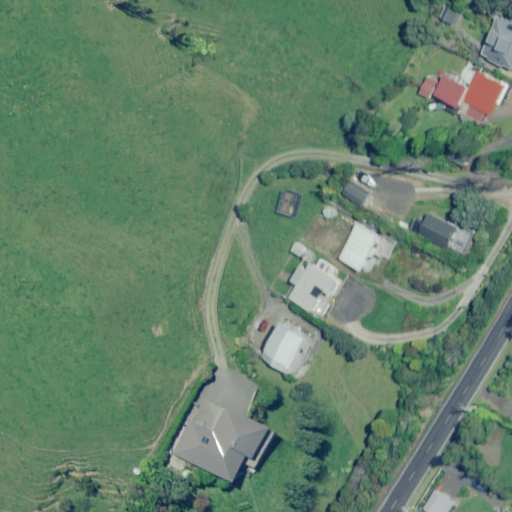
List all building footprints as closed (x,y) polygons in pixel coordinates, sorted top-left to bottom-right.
[(511,20),(504,16),(485,56),(511,69),(511,20)] [(511,86),(481,72),(474,87),(449,76),(446,83),(431,76),(423,94),(434,99),(436,94),(461,105),(458,113),(468,118),(491,128),(511,86)] [(409,129),(401,121),(392,129),(400,137),(409,129)] [(355,179),(345,194),(370,210),(380,195),(355,179)] [(302,196),(286,192),(281,213),(298,217),(302,196)] [(476,234),(433,214),(423,237),(465,256),(476,234)] [(363,223),(343,259),(370,274),(375,264),(379,266),(384,256),(390,259),(399,242),(363,223)] [(321,265),(310,258),(296,281),(302,285),(294,299),(323,317),(344,282),(335,277),(340,270),(324,260),(321,265)] [(323,344),(290,323),(267,358),(303,381),(315,363),(312,361),(323,344)] [(188,422),(185,426),(171,454),(227,483),(238,462),(253,470),(271,434),(242,419),(222,409),(210,433),(188,422)] [(450,511),(457,500),(439,490),(428,510),(430,511),(450,511)]
